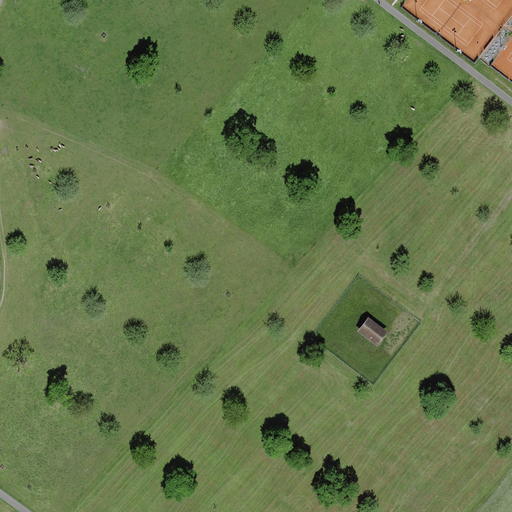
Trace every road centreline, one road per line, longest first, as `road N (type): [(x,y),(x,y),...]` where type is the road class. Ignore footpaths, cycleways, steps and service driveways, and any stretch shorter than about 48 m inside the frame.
road 1 (track): [(511,194),(404,326)]
road 2 (track): [(511,99),(378,0)]
